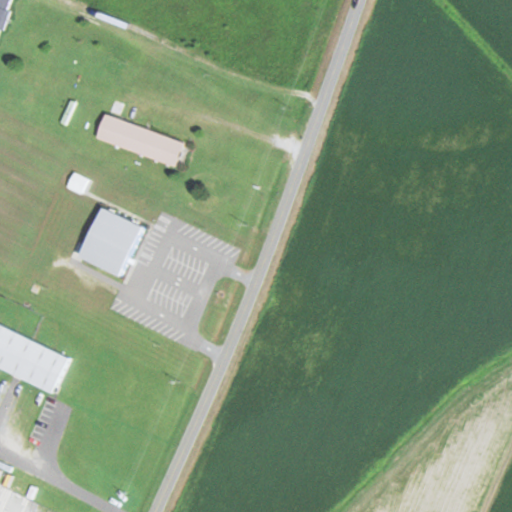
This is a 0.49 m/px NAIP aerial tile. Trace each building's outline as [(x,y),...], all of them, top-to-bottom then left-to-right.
[(0,0),(0,42),(14,0),(0,0)] [(100,140),(180,165),(188,140),(108,115),(100,140)] [(92,179),(77,172),(70,186),(85,194),(92,179)] [(124,276),(148,226),(107,207),(83,257),(124,276)] [(73,355),(0,324),(0,366),(58,391),(73,355)]
